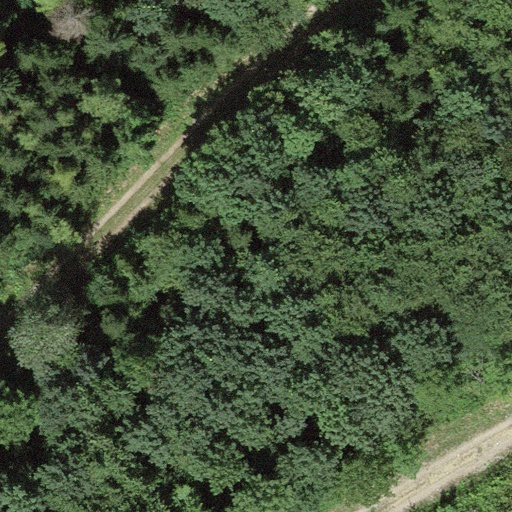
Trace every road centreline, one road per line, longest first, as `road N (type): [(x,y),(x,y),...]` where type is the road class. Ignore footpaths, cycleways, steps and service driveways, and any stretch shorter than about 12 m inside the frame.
road 1 (track): [(336,0),(0,329)]
road 2 (track): [(352,511),(511,427)]
